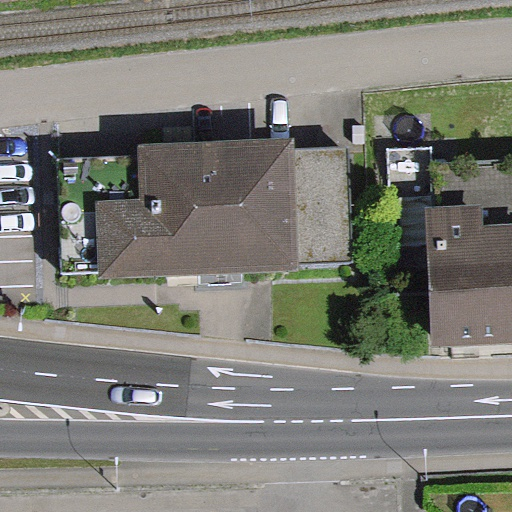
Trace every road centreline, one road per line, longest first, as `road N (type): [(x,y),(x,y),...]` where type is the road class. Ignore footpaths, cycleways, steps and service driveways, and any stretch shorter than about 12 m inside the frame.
road 1 (residential): [(511,40),(0,95)]
road 2 (primary): [(49,414),(511,415)]
